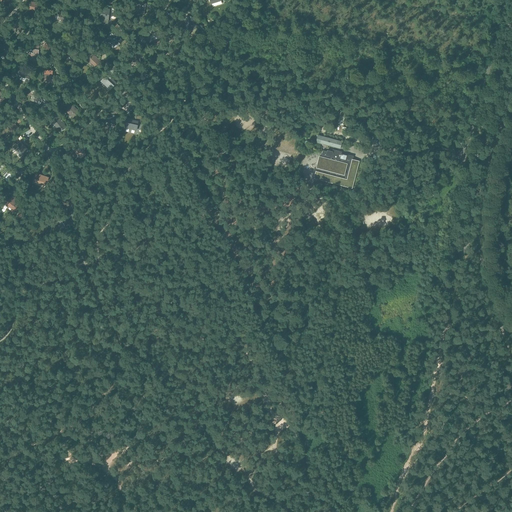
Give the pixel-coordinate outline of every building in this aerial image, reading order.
[(40,12),(42,4),(32,2),(29,10),(33,11),(34,10),(40,12)] [(138,2),(136,12),(144,14),(146,4),(138,2)] [(99,9),(98,18),(101,18),(101,19),(100,22),(108,23),(108,20),(110,9),(105,9),(105,10),(99,9)] [(54,11),(52,18),(65,22),(67,16),(62,14),(62,12),(56,11),(54,11)] [(198,21),(191,19),(192,16),(188,15),(187,18),(185,26),(195,30),(198,21)] [(18,21),(12,27),(17,33),(19,31),(20,32),(23,29),(25,27),(18,21)] [(157,31),(144,38),(148,46),(161,40),(157,31)] [(85,33),(78,34),(78,43),(86,43),(85,38),(85,33)] [(113,34),(106,38),(108,41),(110,39),(115,46),(122,41),(117,34),(114,36),(113,34)] [(12,49),(3,43),(0,46),(0,50),(1,51),(1,53),(7,57),(9,53),(12,49)] [(28,56),(38,57),(39,50),(38,50),(39,46),(33,45),(32,48),(29,47),(28,56)] [(68,48),(64,58),(73,62),(76,54),(76,53),(73,52),(74,51),(68,48)] [(135,65),(141,63),(140,58),(143,57),(142,52),(138,53),(138,52),(129,55),(131,63),(134,62),(135,65)] [(91,53),(86,58),(91,63),(91,64),(91,65),(93,66),(94,66),(95,66),(100,61),(94,56),(91,53)] [(28,82),(31,76),(26,74),(27,72),(20,69),(17,77),(28,82)] [(52,71),(45,70),(44,81),(54,82),(54,76),(52,76),(52,71)] [(105,76),(101,81),(108,88),(114,82),(110,78),(109,80),(105,76)] [(41,98),(39,98),(40,97),(33,95),(31,101),(38,103),(38,102),(39,102),(40,100),(42,102),(43,101),(47,106),(50,102),(44,95),(41,98)] [(73,118),(78,113),(75,110),(76,108),(71,104),(65,111),(73,118)] [(59,116),(52,121),(59,130),(61,128),(62,130),(66,127),(63,124),(64,124),(59,116)] [(106,116),(103,125),(114,127),(117,116),(113,116),(113,118),(106,116)] [(125,122),(124,126),(125,127),(125,128),(136,130),(138,122),(127,119),(126,123),(125,122)] [(13,135),(19,129),(12,121),(5,127),(13,135)] [(341,141),(318,135),(317,135),(316,142),(326,145),(333,147),(333,146),(339,148),(341,141)] [(13,147),(21,157),(29,151),(20,141),(13,147)] [(74,150),(68,151),(69,155),(74,155),(74,157),(82,156),(82,153),(85,153),(84,147),(73,148),(74,150)] [(350,159),(349,158),(348,156),(347,155),(346,155),(345,155),(341,154),(341,153),(341,151),(332,149),(332,151),(331,151),(327,150),(328,150),(327,150),(327,151),(322,150),(321,157),(318,156),(316,167),(319,168),(318,172),(316,171),(315,171),(314,178),(319,179),(322,180),(343,185),(345,186),(351,187),(352,183),(353,183),(353,180),(356,169),(357,166),(356,166),(358,161),(351,159),(350,159)] [(112,163),(112,162),(112,160),(105,160),(105,162),(101,161),(99,170),(111,172),(112,163)] [(49,177),(36,173),(34,182),(44,185),(46,180),(48,181),(49,177)] [(5,203),(14,211),(20,203),(17,200),(16,201),(14,200),(15,199),(12,196),(5,203)] [(62,228),(70,224),(65,214),(57,218),(62,228)]
